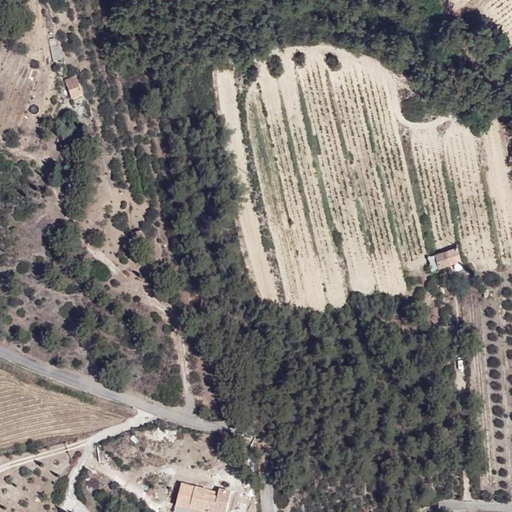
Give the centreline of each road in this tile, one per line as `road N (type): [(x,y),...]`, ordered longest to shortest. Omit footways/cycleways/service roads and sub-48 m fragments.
road 1 (unclassified): [(270,511),(257,432),(209,428),(154,408)]
road 2 (unclassified): [(154,408),(0,348)]
road 3 (residential): [(154,408),(90,442),(70,487),(81,511)]
